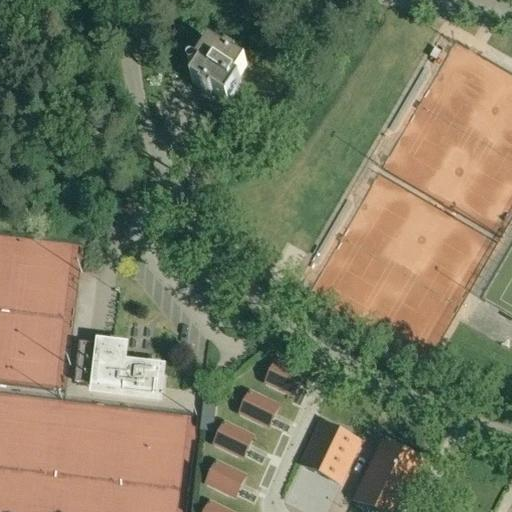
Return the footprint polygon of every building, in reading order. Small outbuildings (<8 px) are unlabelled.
[(204,92),(207,94),(227,107),(228,106),(224,103),(245,69),(234,62),(233,64),(210,49),(209,50),(214,53),(192,87),(203,94),(204,92)] [(81,348),(77,383),(87,384),(91,349),(81,348)] [(160,367),(112,361),(100,360),(97,381),(157,389),(159,379),(160,367)] [(265,385),(289,397),(294,399),(305,377),(276,363),(265,385)] [(204,394),(200,431),(206,432),(213,433),(218,396),(214,395),(204,394)] [(279,408),(274,405),(250,394),(239,416),(268,430),(279,408)] [(356,453),(356,452),(361,444),(322,424),(301,465),(340,485),(356,453)] [(214,447),(237,458),(243,461),(254,438),(225,425),(214,447)] [(372,511),(404,511),(428,466),(383,444),(353,502),(372,511)] [(246,478),(240,475),(217,464),(206,486),(235,500),(246,478)]
